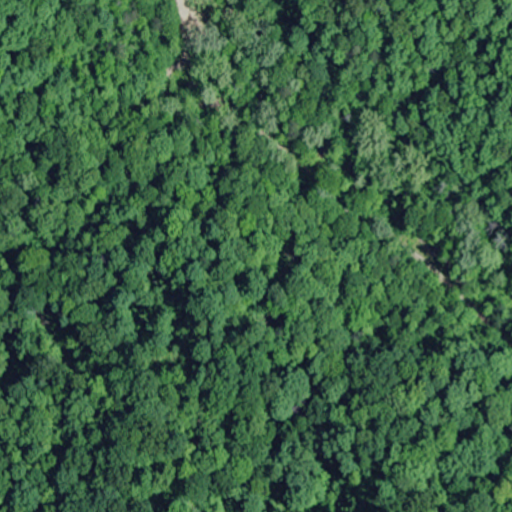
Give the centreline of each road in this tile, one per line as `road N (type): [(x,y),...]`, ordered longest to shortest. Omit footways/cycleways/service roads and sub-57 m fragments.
road 1 (track): [(511,396),(308,261),(209,147),(187,147)]
road 2 (track): [(0,286),(145,166),(187,147)]
road 3 (track): [(187,147),(177,102),(162,93),(102,0)]
